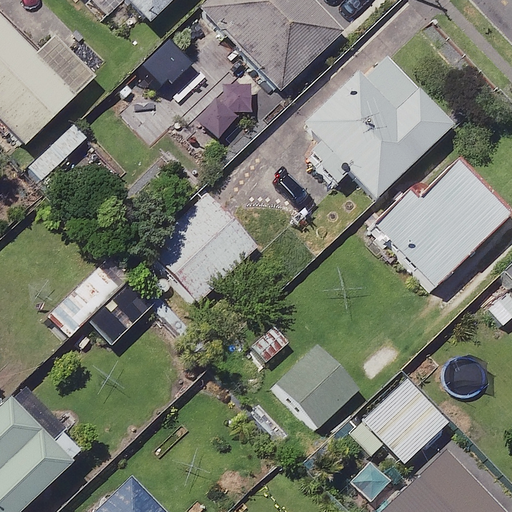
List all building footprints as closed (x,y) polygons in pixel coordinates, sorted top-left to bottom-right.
[(174,0),(71,0),(95,25),(115,5),(140,32),(174,0)] [(335,38),(296,0),(216,0),(196,21),(274,99),(335,38)] [(30,65),(0,35),(0,134),(20,154),(88,86),(49,46),(30,65)] [(444,136),(413,102),(375,62),(296,136),(365,210),(444,136)] [(503,222),(450,167),(374,240),(427,295),(503,222)] [(248,256),(197,203),(144,254),(195,307),(248,256)] [(505,295),(482,318),(498,335),(511,320),(511,266),(494,284),(505,295)] [(139,308),(124,291),(65,345),(79,361),(139,308)] [(353,396),(314,354),(273,391),(312,434),(353,396)] [(442,432),(399,387),(344,440),(365,461),(376,451),(398,474),(442,432)] [(0,511),(23,511),(72,465),(53,445),(41,456),(0,413),(0,511)] [(484,511),(439,462),(383,511),(484,511)] [(140,511),(118,489),(93,511),(140,511)]
